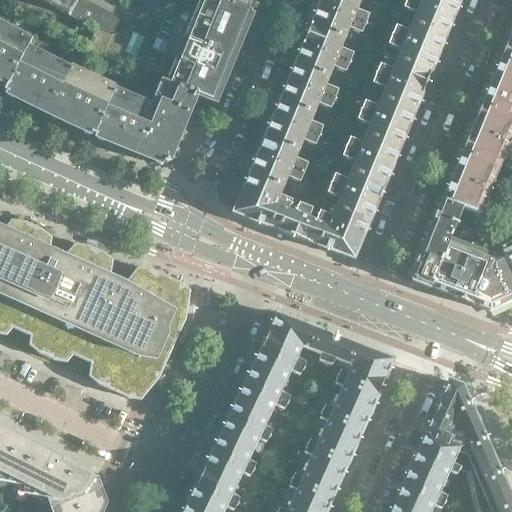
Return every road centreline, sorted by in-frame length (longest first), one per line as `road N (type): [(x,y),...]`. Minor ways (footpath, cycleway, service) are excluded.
road 1 (residential): [(489,0),(369,301)]
road 2 (residential): [(193,223),(283,0)]
road 3 (residential): [(171,470),(262,263)]
road 4 (residential): [(362,511),(438,328)]
road 5 (residential): [(171,470),(0,398)]
road 6 (secondary): [(124,205),(0,149)]
